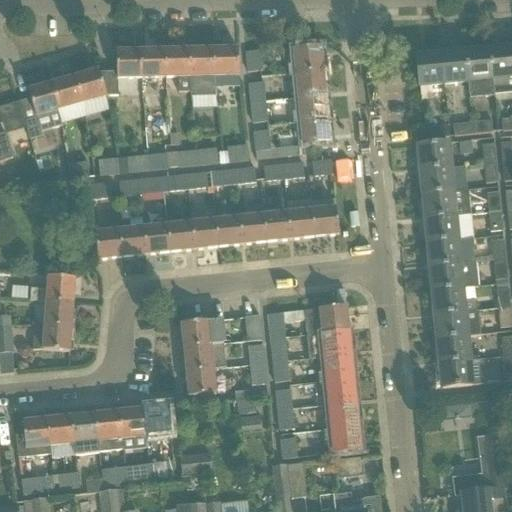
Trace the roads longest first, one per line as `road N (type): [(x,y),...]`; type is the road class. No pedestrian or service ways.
road 1 (residential): [(0,397),(109,384),(119,371),(131,296),(385,265)]
road 2 (residential): [(357,1),(385,265)]
road 3 (residential): [(385,265),(411,511)]
road 4 (residential): [(0,10),(200,5)]
road 5 (residential): [(200,5),(357,1)]
